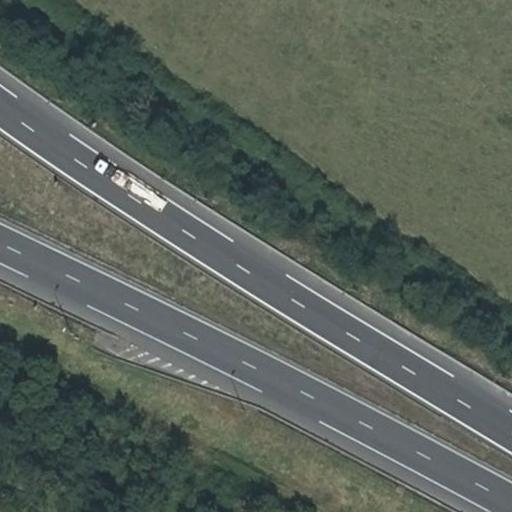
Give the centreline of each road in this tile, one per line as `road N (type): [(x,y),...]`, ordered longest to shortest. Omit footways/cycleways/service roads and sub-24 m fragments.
road 1 (motorway): [(511,437),(240,270),(0,104)]
road 2 (motorway): [(0,243),(511,503)]
